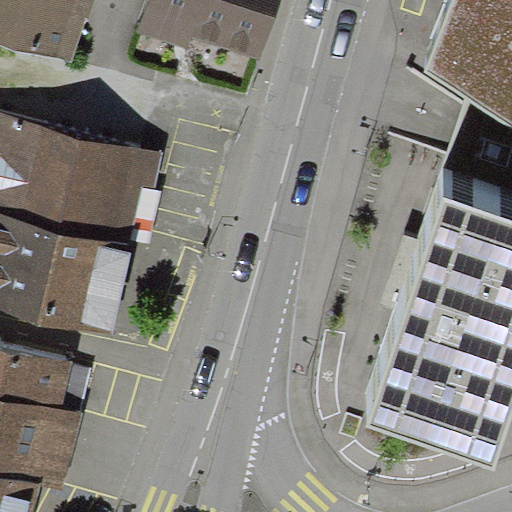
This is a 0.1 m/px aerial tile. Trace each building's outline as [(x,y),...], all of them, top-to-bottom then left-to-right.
[(0,0),(0,30),(66,52),(84,0),(0,0)] [(145,0),(142,12),(260,45),(275,0),(145,0)] [(511,0),(457,0),(429,69),(470,99),(367,419),(502,471),(511,436),(511,0)] [(0,210),(117,238),(139,146),(0,112),(0,210)] [(0,299),(107,325),(127,240),(117,238),(0,210),(0,299)] [(0,468),(33,476),(61,357),(0,342),(0,468)] [(0,511),(24,511),(33,476),(0,468),(0,511)]
